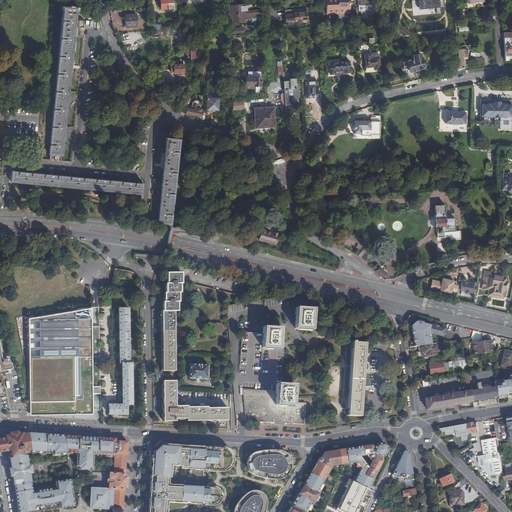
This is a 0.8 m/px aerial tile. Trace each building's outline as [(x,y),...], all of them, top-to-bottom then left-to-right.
[(172,0),(159,0),(160,10),(173,10),(172,0)] [(228,0),(228,5),(229,20),(238,20),(242,20),(243,18),(245,18),(251,18),(252,21),(255,20),(259,18),(258,14),(260,14),(260,9),(247,10),(246,4),(236,4),(235,0),(228,0)] [(325,0),(326,15),(350,13),(349,0),(325,0)] [(418,0),(419,9),(440,7),(440,6),(443,6),(442,0),(418,0)] [(77,9),(64,8),(48,154),(62,156),(62,149),(63,145),(64,132),(65,127),(66,114),(67,110),(68,96),(68,92),(70,78),(70,74),(72,61),(72,56),(74,43),(74,39),(75,27),(84,28),(85,20),(76,19),(77,9)] [(285,22),(294,22),(293,13),(291,13),(291,9),(284,10),(285,22)] [(307,21),(306,9),(291,9),(291,13),(293,13),(294,22),(307,21)] [(136,12),(125,13),(126,26),(137,25),(136,12)] [(502,29),(502,39),(507,38),(509,38),(509,34),(510,34),(510,29),(502,29)] [(466,50),(456,50),(457,59),(457,65),(461,64),(462,64),(462,58),(466,57),(466,50)] [(409,56),(409,59),(396,60),(397,67),(402,67),(403,72),(410,71),(418,70),(417,55),(409,56)] [(371,56),(365,56),(366,69),(372,68),(372,67),(374,67),(374,68),(375,71),(381,70),(380,58),(371,59),(371,57),(371,56)] [(182,61),(173,62),(174,71),(182,70),(182,61)] [(349,62),(328,63),(330,75),(335,74),(335,72),(344,71),(345,74),(350,73),(349,62)] [(261,86),(262,72),(249,71),(248,76),(244,76),(243,79),(245,79),(245,88),(250,88),(250,86),(261,86)] [(284,83),(285,95),(283,95),(281,96),(281,103),(282,103),(283,109),(286,109),(286,107),(292,107),(292,100),(289,100),(289,92),(293,92),(294,99),(299,99),(298,89),(300,89),(300,84),(297,84),(296,79),(290,80),(290,83),(284,83)] [(317,83),(305,84),(306,101),(318,100),(317,83)] [(210,96),(211,110),(215,110),(216,111),(218,111),(219,110),(223,110),(222,97),(217,97),(217,96),(210,96)] [(191,114),(193,115),(201,117),(203,111),(197,109),(198,104),(198,102),(198,101),(196,100),(195,100),(194,101),(193,107),(192,108),(191,114)] [(244,101),(234,102),(233,110),(244,109),(244,101)] [(257,127),(268,126),(275,126),(274,108),(267,109),(256,109),(257,127)] [(487,112),(482,113),(483,127),(498,126),(498,124),(508,123),(508,125),(511,125),(511,110),(487,112)] [(466,113),(446,113),(446,124),(450,124),(450,125),(462,125),(462,124),(466,124),(466,113)] [(371,136),(380,136),(380,122),(371,122),(371,121),(354,121),(354,125),(354,131),(354,135),(362,135),(362,137),(371,137),(371,136)] [(156,219),(155,226),(169,228),(178,141),(164,140),(163,152),(163,156),(161,173),(160,177),(159,194),(158,198),(156,215),(156,219)] [(140,186),(10,170),(9,181),(139,196),(140,186)] [(509,179),(503,179),(503,187),(503,190),(508,190),(509,191),(511,191),(511,177),(509,178),(509,179)] [(450,240),(457,240),(461,239),(460,231),(455,231),(454,219),(445,219),(444,206),(434,207),(438,238),(450,237),(450,240)] [(258,229),(255,240),(272,244),(275,235),(263,232),(263,230),(258,229)] [(443,254),(450,253),(450,250),(457,249),(457,245),(443,247),(443,254)] [(376,256),(370,250),(363,258),(369,263),(376,256)] [(374,268),(386,275),(389,270),(377,263),(374,268)] [(162,310),(160,311),(162,370),(175,370),(173,310),(177,310),(177,301),(179,301),(178,291),(179,291),(179,287),(237,302),(239,296),(181,280),(181,271),(167,272),(167,283),(165,283),(165,292),(164,292),(164,301),(162,301),(162,310)] [(491,274),(485,273),(482,290),(490,291),(489,296),(503,298),(504,290),(507,291),(508,283),(505,282),(505,278),(499,277),(498,279),(491,278),(491,276),(491,274)] [(443,283),(434,281),(432,290),(452,295),(453,291),(457,292),(458,286),(455,285),(455,282),(444,279),(443,283)] [(475,293),(477,283),(470,282),(470,283),(470,284),(467,284),(466,283),(463,282),(461,283),(460,291),(465,292),(465,293),(466,294),(469,294),(470,293),(471,293),(475,293)] [(295,306),(293,327),(311,328),(313,307),(295,306)] [(97,307),(74,311),(74,314),(74,327),(98,326),(97,307)] [(127,308),(117,308),(119,363),(122,363),(123,405),(109,405),(109,415),(128,414),(127,405),(133,405),(132,383),(129,383),(127,308)] [(74,311),(27,319),(30,404),(34,403),(34,413),(43,413),(43,414),(55,414),(55,413),(68,412),(68,415),(93,414),(93,394),(100,394),(98,326),(74,327),(74,314),(74,311)] [(414,343),(415,346),(422,346),(436,344),(439,343),(438,339),(435,339),(435,337),(430,337),(430,334),(432,334),(443,337),(446,338),(448,332),(445,331),(445,330),(440,328),(439,328),(438,328),(435,328),(435,327),(427,325),(423,324),(419,324),(419,322),(418,322),(417,322),(412,326),(412,331),(413,331),(414,334),(413,334),(413,335),(414,339),(415,339),(415,342),(414,342),(414,343)] [(279,347),(280,326),(274,326),(262,325),(261,346),(278,347),(279,347)] [(491,340),(483,341),(484,354),(493,353),(491,340)] [(484,354),(483,341),(474,343),(476,355),(484,354)] [(11,368),(11,367),(11,364),(10,363),(9,363),(8,359),(7,358),(4,359),(1,359),(0,350),(0,344),(0,345),(0,344),(0,342),(0,370),(1,370),(3,370),(11,368)] [(438,355),(436,344),(422,346),(424,357),(438,355)] [(360,415),(361,411),(361,410),(361,396),(362,392),(363,379),(363,375),(363,364),(364,360),(364,349),(352,348),(350,370),(348,403),(347,421),(360,422),(360,415)] [(511,368),(511,366),(511,352),(505,351),(501,366),(511,368)] [(469,357),(456,359),(456,361),(457,368),(458,372),(471,370),(469,357)] [(452,362),(430,365),(431,375),(445,373),(445,374),(454,373),(452,362)] [(208,365),(190,364),(189,378),(207,379),(208,365)] [(511,378),(496,381),(497,387),(499,397),(508,396),(508,397),(511,396),(511,378)] [(176,380),(163,381),(164,421),(177,421),(177,420),(189,419),(189,421),(228,420),(228,407),(208,408),(208,406),(188,407),(188,405),(176,405),(176,380)] [(278,384),(278,391),(277,407),(294,408),(294,402),(296,385),(285,384),(282,384),(278,384)] [(477,390),(473,391),(473,392),(474,402),(499,397),(497,387),(480,389),(477,390)] [(246,420),(292,423),(305,424),(306,403),(294,402),(294,408),(277,407),(278,391),(244,388),(245,410),(246,420)] [(428,409),(474,402),(473,392),(466,393),(427,399),(428,409)] [(508,439),(511,437),(511,436),(511,437),(511,430),(510,427),(509,427),(508,421),(500,423),(501,431),(508,430),(509,430),(508,431),(508,432),(507,433),(507,434),(508,439)] [(479,433),(477,422),(468,424),(470,434),(479,433)] [(470,434),(468,424),(450,427),(441,429),(442,432),(445,432),(446,435),(457,433),(458,437),(462,437),(463,441),(470,440),(470,434)] [(0,452),(5,451),(9,451),(10,457),(11,463),(11,468),(12,476),(13,476),(13,481),(14,489),(16,496),(16,501),(17,505),(18,509),(18,511),(35,511),(59,508),(59,509),(74,506),(73,496),(71,495),(71,490),(72,490),(70,479),(55,482),(56,486),(32,489),(29,473),(28,465),(27,455),(41,453),(41,454),(52,453),(53,456),(67,454),(64,435),(59,435),(47,434),(29,433),(23,434),(23,433),(18,433),(18,432),(10,433),(11,435),(6,436),(6,438),(3,438),(0,438),(0,452)] [(68,436),(64,435),(67,454),(70,454),(72,453),(77,453),(76,466),(80,466),(80,468),(88,469),(88,467),(92,467),(93,454),(106,455),(105,456),(115,457),(115,453),(118,453),(119,442),(115,442),(115,439),(111,439),(97,438),(84,437),(68,436)] [(490,476),(503,474),(503,472),(498,445),(497,438),(477,443),(480,457),(476,458),(477,467),(490,476)] [(127,442),(119,442),(118,453),(115,453),(115,457),(114,473),(110,473),(109,479),(107,479),(106,483),(109,483),(108,488),(108,489),(91,488),(90,499),(90,508),(111,509),(122,510),(124,486),(124,479),(126,455),(126,454),(127,442)] [(372,444),(324,452),(321,458),(291,506),(302,511),(303,511),(308,503),(309,504),(310,505),(319,490),(317,489),(331,465),(353,461),(355,461),(361,468),(360,470),(355,482),(352,480),(350,484),(358,488),(360,484),(368,488),(369,488),(383,459),(381,458),(383,455),(385,455),(388,448),(384,442),(376,444),(375,445),(372,446),(372,444)] [(166,511),(167,502),(173,503),(186,504),(193,504),(194,502),(200,503),(200,505),(201,505),(202,487),(168,485),(168,478),(171,478),(175,478),(175,469),(203,470),(205,447),(199,447),(181,446),(163,445),(160,444),(155,450),(152,452),(152,457),(151,468),(150,494),(148,511),(166,511)] [(222,449),(205,447),(203,470),(221,471),(222,471),(224,471),(226,470),(228,469),(229,468),(230,466),(231,465),(232,463),(232,461),(232,460),(232,458),(232,456),(231,455),(230,453),(229,452),(228,451),(227,450),(225,450),(223,449),(222,449)] [(247,466),(247,467),(248,468),(249,470),(250,472),(251,473),(252,474),(255,475),(259,477),(263,478),(269,479),(273,479),(276,479),(278,479),(279,479),(281,479),(283,478),(284,477),(285,476),(287,475),(288,473),(289,472),(290,470),(290,468),(291,466),(291,464),(291,462),(290,459),(289,457),(288,455),(287,453),(285,452),(284,451),(282,450),(280,450),(279,449),(276,449),(272,449),(268,449),(260,450),(258,451),(255,451),(253,452),(251,453),(250,455),(248,456),(248,458),(247,459),(247,461),(247,464),(247,466)] [(409,454),(404,451),(398,463),(392,474),(396,476),(403,478),(402,479),(407,480),(410,479),(412,489),(415,489),(409,454)] [(506,471),(503,472),(503,474),(505,480),(511,479),(511,466),(506,468),(506,471)] [(350,484),(352,480),(342,476),(339,474),(333,488),(336,489),(341,480),(344,481),(338,495),(344,497),(350,484)] [(451,475),(440,479),(442,486),(454,482),(452,477),(451,475)] [(460,490),(458,480),(452,488),(453,491),(448,492),(451,507),(463,505),(461,492),(461,490),(460,490)] [(215,488),(202,487),(201,505),(211,506),(214,506),(215,506),(217,505),(219,503),(221,501),(222,499),(222,497),(222,494),(221,492),(220,491),(219,490),(216,488),(215,488)] [(258,488),(257,487),(255,487),(253,487),(252,487),(250,488),(248,489),(246,490),(243,493),(240,497),(237,501),(234,505),(233,507),(232,509),(232,511),(231,511),(264,511),(267,506),(267,504),(268,501),(268,499),(268,497),(267,495),(266,493),(265,492),(264,490),(262,489),(260,488),(258,488)] [(483,506),(479,502),(470,511),(483,511),(486,509),(483,506)]
